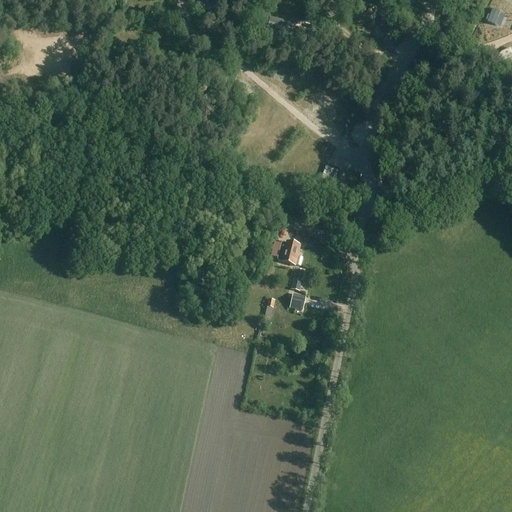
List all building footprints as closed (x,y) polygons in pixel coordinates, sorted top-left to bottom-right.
[(136,17),(140,9),(134,7),(130,15),(136,17)] [(381,32),(394,34),(397,13),(384,12),(381,32)] [(267,27),(290,33),(293,25),(269,19),(267,27)] [(294,95),(301,82),(289,74),(281,87),(294,95)] [(328,154),(332,147),(324,143),(320,150),(328,154)] [(294,266),(299,246),(286,242),(286,244),(283,243),(281,244),(277,259),(278,262),(281,262),(281,263),(294,266)] [(295,270),(290,290),(299,292),(303,272),(295,270)] [(289,309),(302,312),(305,297),(292,294),(289,309)]
